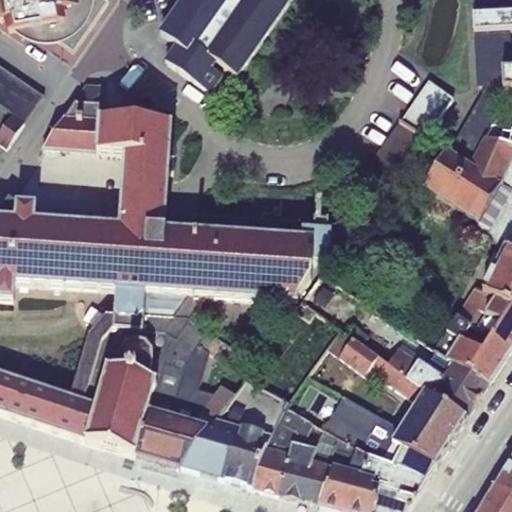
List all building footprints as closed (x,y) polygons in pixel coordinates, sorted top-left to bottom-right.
[(0,0),(0,24),(4,24),(6,36),(14,34),(15,36),(22,40),(28,43),(32,45),(36,46),(42,46),(48,46),(52,46),(56,46),(60,45),(74,55),(108,4),(102,0),(0,0)] [(165,64),(211,97),(224,78),(213,71),(217,64),(236,78),(291,0),(185,0),(160,35),(176,47),(165,64)] [(511,0),(495,0),(497,17),(473,18),(476,89),(487,89),(446,153),(468,167),(484,142),(511,97),(511,0)] [(44,98),(0,68),(0,109),(24,126),(44,98)] [(454,101),(429,84),(399,123),(425,140),(454,101)] [(86,88),(75,105),(102,107),(105,105),(102,89),(86,88)] [(9,202),(0,215),(0,305),(15,306),(16,288),(115,296),(205,301),(298,306),(308,267),(331,268),(336,262),(347,247),(357,233),(195,222),(194,235),(166,234),(172,128),(106,123),(105,105),(102,107),(75,105),(42,153),(123,161),(119,230),(37,226),(37,209),(9,202)] [(24,126),(0,109),(0,147),(7,152),(24,126)] [(425,140),(399,123),(354,184),(379,203),(425,140)] [(468,167),(501,188),(511,191),(511,136),(503,136),(502,151),(484,142),(468,167)] [(503,251),(511,255),(511,191),(501,188),(468,167),(446,153),(423,191),(479,226),(472,236),(503,251)] [(371,263),(347,247),(336,262),(360,278),(371,263)] [(484,292),(511,310),(511,255),(503,251),(501,256),(492,274),(484,292)] [(492,274),(501,256),(494,252),(484,270),(492,274)] [(475,287),(457,319),(511,354),(511,353),(511,310),(484,292),(475,287)] [(87,446),(99,409),(108,374),(116,377),(120,360),(127,352),(136,349),(150,354),(154,362),(154,370),(150,385),(156,387),(151,404),(217,423),(236,397),(221,388),(214,397),(199,392),(209,357),(213,359),(222,344),(190,323),(205,301),(115,296),(114,318),(105,318),(88,338),(71,399),(0,375),(0,416),(85,445),(87,446)] [(457,319),(434,353),(490,388),(511,354),(457,319)] [(357,329),(349,339),(362,348),(369,338),(357,329)] [(341,334),(328,352),(365,380),(369,374),(415,407),(424,392),(387,366),(362,348),(349,339),(341,334)] [(402,345),(387,366),(424,392),(467,422),(490,388),(434,353),(428,363),(402,345)] [(99,409),(87,446),(135,459),(151,404),(156,387),(150,385),(154,370),(154,362),(150,354),(136,349),(127,352),(120,360),(116,377),(108,374),(99,409)] [(279,426),(286,412),(289,406),(247,382),(236,397),(217,423),(273,439),(279,426)] [(394,442),(437,468),(438,467),(451,448),(451,447),(467,422),(424,392),(415,407),(400,432),(394,442)] [(343,399),(324,434),(356,453),(348,474),(375,483),(372,489),(378,491),(372,511),(409,511),(428,482),(429,483),(437,469),(437,468),(394,442),(400,432),(343,399)] [(151,404),(135,459),(180,472),(207,433),(217,423),(151,404)] [(292,447),(279,499),(320,509),(330,467),(313,463),(316,453),(305,450),(312,427),(286,412),(279,426),(297,435),(292,447)] [(207,433),(180,472),(253,492),(259,466),(273,439),(217,423),(207,433)] [(259,466),(253,492),(279,499),(292,447),(297,435),(279,426),(273,439),(259,466)] [(330,467),(320,509),(333,511),(372,511),(378,491),(372,489),(375,483),(348,474),(356,453),(324,434),(316,453),(313,463),(330,467)] [(511,462),(495,488),(511,500),(511,462)] [(478,511),(511,511),(511,500),(495,488),(494,487),(478,511)]
